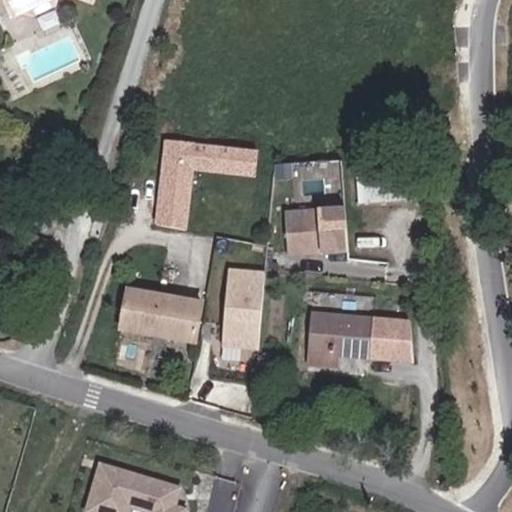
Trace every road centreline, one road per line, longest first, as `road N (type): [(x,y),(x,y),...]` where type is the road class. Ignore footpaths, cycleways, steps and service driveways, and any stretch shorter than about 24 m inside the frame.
road 1 (residential): [(481,0),(467,47),(503,464),(487,511)]
road 2 (residential): [(0,365),(304,458),(436,511)]
road 3 (unknown): [(33,376),(152,0)]
